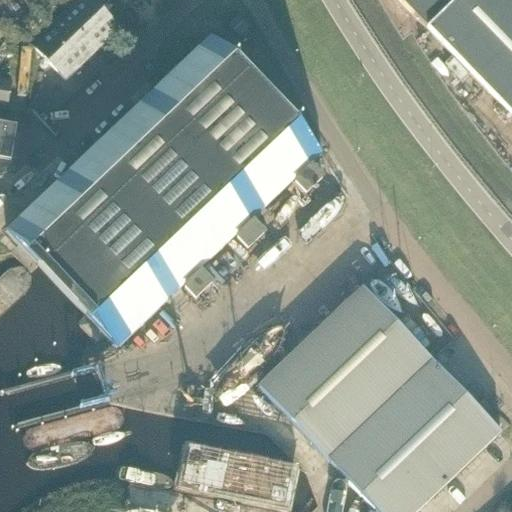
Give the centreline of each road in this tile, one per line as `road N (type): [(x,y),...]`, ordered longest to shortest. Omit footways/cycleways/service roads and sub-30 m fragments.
road 1 (unclassified): [(511,376),(416,264),(252,0)]
road 2 (unclassified): [(511,245),(400,117),(326,0)]
